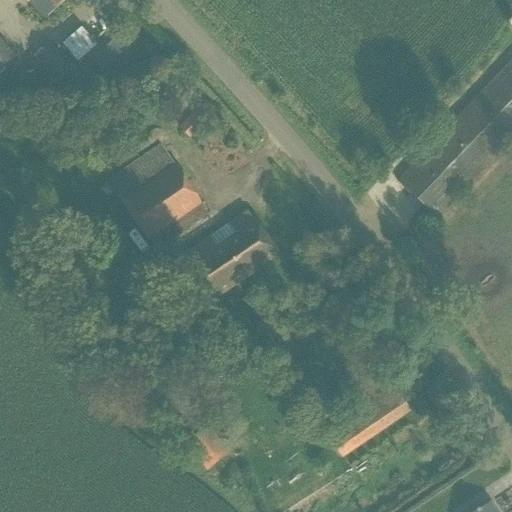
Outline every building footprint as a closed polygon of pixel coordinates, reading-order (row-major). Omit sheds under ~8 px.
[(25,0),(44,20),(65,0),(25,0)] [(81,29),(62,45),(77,63),(87,54),(96,47),(81,29)] [(96,47),(87,54),(99,69),(129,44),(117,29),(96,47)] [(0,42),(0,70),(14,58),(0,42)] [(71,71),(47,44),(31,58),(55,85),(71,71)] [(511,62),(411,168),(397,183),(439,223),(443,219),(440,216),(511,140),(511,62)] [(161,146),(144,157),(110,181),(156,250),(207,215),(200,204),(161,146)] [(247,212),(231,223),(182,257),(212,300),(277,255),(247,212)] [(124,287),(96,248),(61,271),(89,312),(124,287)] [(326,436),(341,458),(408,413),(393,390),(326,436)] [(186,448),(206,473),(230,453),(210,428),(186,448)]
